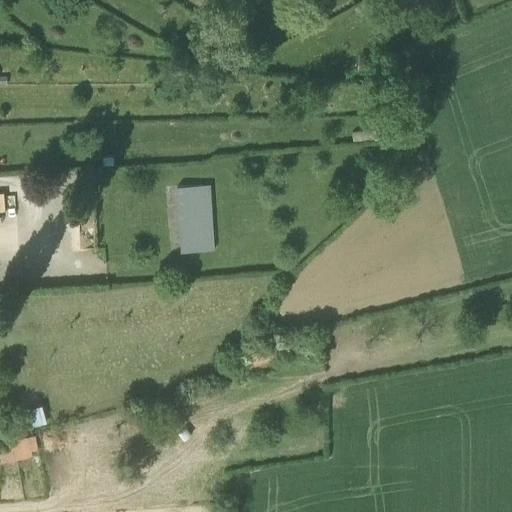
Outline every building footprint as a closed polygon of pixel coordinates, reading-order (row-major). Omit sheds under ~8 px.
[(391,137),(390,128),(374,129),(375,138),(391,137)] [(210,185),(176,187),(180,252),(214,250),(210,185)] [(252,371),(278,366),(274,344),(248,349),(252,371)] [(23,415),(0,420),(0,432),(26,426),(23,415)] [(0,459),(40,453),(37,435),(0,440),(0,459)]
